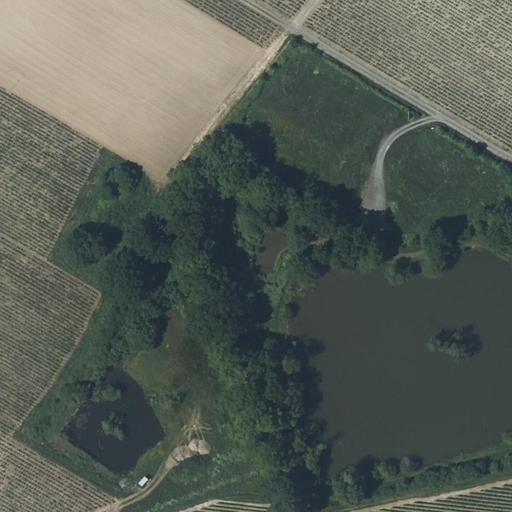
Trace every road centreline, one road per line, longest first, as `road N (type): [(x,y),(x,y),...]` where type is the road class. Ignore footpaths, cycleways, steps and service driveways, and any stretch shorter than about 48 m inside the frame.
road 1 (track): [(511,158),(240,0)]
road 2 (track): [(511,479),(356,511)]
